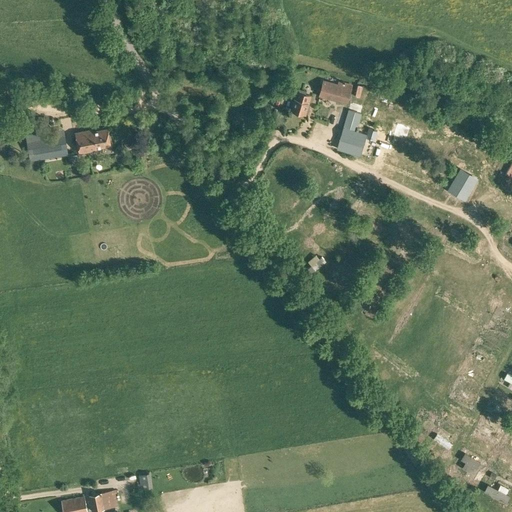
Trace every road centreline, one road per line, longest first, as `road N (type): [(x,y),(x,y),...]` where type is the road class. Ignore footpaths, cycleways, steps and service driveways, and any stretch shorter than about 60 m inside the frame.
road 1 (unclassified): [(451,511),(128,50),(107,0)]
road 2 (track): [(0,96),(108,109),(163,99)]
